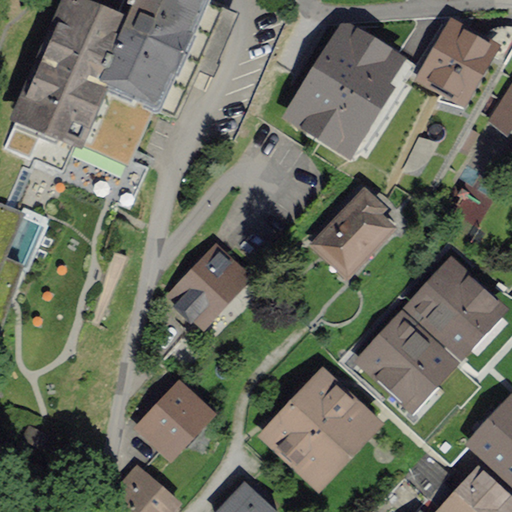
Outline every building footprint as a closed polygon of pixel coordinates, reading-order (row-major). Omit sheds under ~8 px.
[(131,164),(153,113),(158,115),(161,108),(176,115),(220,11),(208,6),(210,0),(87,0),(87,1),(86,0),(62,0),(12,120),(18,123),(14,127),(6,147),(27,156),(37,134),(49,139),(51,134),(82,148),(84,144),(131,164)] [(505,49),(461,20),(426,73),(469,102),(505,49)] [(381,74),(308,35),(279,90),(352,128),(381,74)] [(511,95),(490,128),(510,141),(511,137),(511,95)] [(389,156),(351,134),(338,156),(376,178),(389,156)] [(23,167),(3,209),(18,216),(37,172),(23,167)] [(363,195),(315,245),(346,276),(395,225),(363,195)] [(3,209),(0,207),(0,313),(18,268),(4,263),(18,216),(3,209)] [(159,296),(200,336),(248,288),(206,248),(159,296)] [(449,270),(413,308),(459,351),(496,313),(449,270)] [(511,295),(496,313),(459,351),(413,308),(401,320),(448,364),(410,404),(363,360),(354,370),(451,465),(474,442),(510,405),(511,406),(511,295)] [(401,320),(363,360),(410,404),(448,364),(401,320)] [(318,378),(265,433),(314,480),(367,426),(318,378)] [(175,389),(131,430),(162,463),(206,421),(175,389)] [(511,406),(510,405),(474,442),(511,479),(511,406)] [(454,482),(449,487),(473,511),(511,511),(511,499),(471,464),(454,482)] [(420,492),(433,504),(449,487),(454,482),(442,469),(420,492)] [(180,511),(148,478),(111,511),(180,511)] [(427,511),(473,511),(449,487),(433,504),(426,511),(427,511)] [(263,511),(241,489),(217,511),(263,511)]
